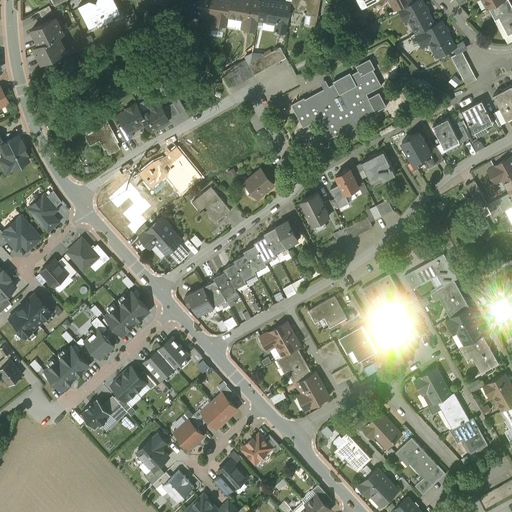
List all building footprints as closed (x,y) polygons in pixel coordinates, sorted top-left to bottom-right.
[(107,21),(96,2),(90,0),(88,0),(78,5),(89,27),(97,23),(99,26),(107,21)] [(96,0),(96,2),(107,21),(114,18),(113,15),(121,11),(115,0),(96,0)] [(195,0),(186,0),(185,10),(194,11),(195,0)] [(230,0),(200,0),(199,12),(213,15),(228,17),(229,14),(230,0)] [(261,2),(251,0),(230,0),(229,14),(245,16),(247,17),(246,27),(244,27),(243,28),(256,30),(258,17),(261,2)] [(291,4),(268,0),(261,0),(261,2),(258,17),(276,20),(275,30),(286,32),(290,11),(291,4)] [(319,0),(291,0),(291,4),(290,11),(317,15),(319,0)] [(414,0),(413,0),(358,0),(362,6),(373,0),(393,0),(398,9),(399,8),(414,0)] [(414,0),(399,8),(404,17),(409,14),(418,32),(435,23),(422,0),(414,0)] [(504,0),(490,7),(489,8),(495,20),(499,18),(501,22),(504,20),(510,33),(508,34),(508,35),(511,32),(511,5),(509,0),(504,0)] [(49,5),(38,11),(42,17),(49,13),(52,11),(49,5)] [(52,11),(49,13),(52,19),(57,16),(57,17),(64,14),(61,7),(52,11)] [(188,17),(198,18),(199,12),(194,11),(185,10),(188,17)] [(227,25),(228,17),(213,15),(212,23),(227,25)] [(52,19),(31,29),(39,44),(59,34),(59,35),(64,32),(57,17),(57,16),(52,19)] [(418,32),(416,33),(421,43),(430,38),(439,55),(455,46),(441,20),(435,23),(418,32)] [(226,31),(227,25),(212,23),(211,29),(226,31)] [(39,44),(34,47),(41,62),(62,52),(66,50),(66,49),(59,35),(59,34),(39,44)] [(76,44),(66,49),(66,50),(62,52),(64,57),(79,50),(76,44)] [(280,47),(270,52),(276,63),(286,57),(280,47)] [(462,51),(451,56),(455,63),(465,57),(462,51)] [(270,52),(259,58),(265,69),(276,63),(270,52)] [(465,57),(455,63),(458,68),(468,62),(465,57)] [(259,58),(254,61),(260,72),(265,69),(259,58)] [(350,72),(333,81),(334,83),(329,86),(330,88),(326,91),(325,88),(324,88),(305,98),(304,97),(291,104),(303,127),(319,118),(329,138),(346,129),(344,125),(347,123),(351,130),(358,126),(354,119),(358,117),(360,121),(377,112),(376,111),(387,106),(379,92),(369,97),(367,93),(382,85),(373,69),(375,68),(370,58),(356,65),(358,70),(351,74),(350,72)] [(246,59),(235,65),(238,70),(249,64),(246,59)] [(249,64),(254,75),(260,72),(254,61),(249,64)] [(468,62),(458,68),(460,73),(471,68),(468,62)] [(249,64),(238,70),(244,81),(254,75),(249,64)] [(471,68),(460,73),(463,79),(474,74),(471,68)] [(238,70),(228,76),(233,86),(244,81),(238,70)] [(474,74),(463,79),(466,84),(477,79),(474,74)] [(511,85),(511,84),(493,94),(501,108),(506,119),(507,118),(511,115),(511,85)] [(184,109),(179,99),(178,99),(177,97),(172,100),(173,102),(179,112),(184,109)] [(159,103),(158,101),(155,100),(150,103),(149,106),(150,107),(149,109),(142,113),(147,121),(146,122),(150,129),(152,130),(157,127),(158,127),(162,125),(162,124),(168,121),(169,119),(169,118),(165,111),(160,103),(159,103)] [(482,100),(464,109),(474,130),(475,130),(478,136),(489,130),(486,124),(492,121),(493,121),(489,114),(482,100)] [(179,112),(173,102),(168,105),(165,107),(167,110),(165,111),(169,118),(179,112)] [(136,103),(133,103),(128,105),(127,108),(127,109),(119,114),(119,116),(124,124),(128,132),(131,130),(136,127),(137,128),(140,126),(141,125),(146,122),(147,121),(142,113),(137,104),(136,104),(136,103)] [(501,108),(494,111),(501,124),(508,120),(507,118),(506,119),(501,108)] [(501,124),(494,111),(489,114),(493,121),(492,121),(495,127),(501,124)] [(118,140),(105,116),(92,124),(95,130),(86,135),(90,144),(100,139),(105,148),(106,147),(109,153),(120,147),(117,141),(118,140)] [(448,117),(433,125),(444,147),(459,140),(460,139),(454,129),(448,117)] [(128,132),(124,124),(118,127),(125,141),(132,137),(133,134),(131,130),(128,132)] [(463,124),(454,129),(460,139),(459,140),(460,142),(470,137),(463,124)] [(429,148),(419,131),(402,141),(415,164),(423,159),(427,166),(436,161),(431,153),(432,153),(430,151),(431,151),(429,148)] [(3,143),(0,144),(0,146),(5,156),(11,169),(29,160),(27,155),(28,154),(21,140),(20,141),(17,136),(3,143)] [(444,158),(436,144),(429,148),(431,151),(430,151),(432,153),(431,153),(436,161),(437,163),(444,158)] [(202,175),(178,147),(168,156),(167,154),(151,167),(148,164),(141,171),(146,177),(149,175),(151,177),(148,179),(152,184),(160,178),(159,177),(168,169),(177,180),(175,181),(181,187),(191,178),(193,182),(202,175)] [(376,154),(362,161),(361,161),(372,181),(373,181),(372,179),(382,173),(385,178),(395,173),(384,150),(376,154)] [(0,159),(6,171),(11,169),(5,156),(0,158),(0,159)] [(511,157),(511,156),(488,169),(492,177),(500,173),(511,191),(511,189),(511,157)] [(365,182),(356,166),(351,169),(359,185),(365,182)] [(350,167),(336,174),(340,182),(345,192),(346,192),(359,185),(351,169),(350,167)] [(261,168),(245,181),(258,197),(274,183),(261,168)] [(475,180),(467,185),(476,202),(485,197),(475,180)] [(345,192),(340,182),(331,186),(340,205),(350,200),(346,192),(345,192)] [(369,190),(365,182),(359,185),(363,193),(369,190)] [(231,209),(211,185),(192,201),(200,211),(202,213),(205,210),(215,223),(231,209)] [(511,189),(511,191),(496,199),(502,208),(511,203),(511,205),(511,189)] [(54,190),(47,196),(56,206),(62,201),(54,190)] [(318,191),(301,200),(313,223),(330,215),(318,191)] [(45,193),(28,208),(49,230),(59,221),(52,213),(58,208),(56,206),(47,196),(45,193)] [(388,198),(382,201),(387,212),(393,209),(388,198)] [(496,199),(487,204),(492,213),(502,208),(496,199)] [(382,201),(376,204),(381,215),(387,212),(382,201)] [(381,215),(376,204),(371,207),(376,218),(381,215)] [(376,218),(371,207),(365,210),(367,215),(370,221),(376,218)] [(3,231),(1,233),(7,239),(16,249),(22,243),(28,249),(41,237),(21,215),(3,231)] [(295,215),(288,219),(295,232),(302,228),(295,215)] [(367,215),(362,218),(367,229),(373,226),(370,221),(367,215)] [(182,239),(161,217),(149,228),(140,236),(148,245),(156,238),(168,251),(182,239)] [(362,218),(356,221),(362,232),(367,229),(362,218)] [(288,219),(276,225),(287,245),(298,238),(295,232),(288,219)] [(362,232),(356,221),(351,224),(356,235),(362,232)] [(145,223),(136,232),(140,236),(149,228),(145,223)] [(351,224),(345,227),(348,232),(351,238),(356,235),(351,224)] [(287,245),(276,225),(264,231),(266,234),(275,251),(287,245)] [(345,227),(339,230),(342,235),(348,232),(345,227)] [(348,232),(342,235),(347,246),(353,243),(351,238),(348,232)] [(266,234),(254,240),(256,243),(265,260),(265,259),(277,253),(275,251),(266,234)] [(342,235),(337,238),(342,249),(347,246),(342,235)] [(99,255),(82,237),(67,250),(84,269),(99,255)] [(337,238),(331,241),(337,251),(342,249),(337,238)] [(256,243),(244,249),(246,252),(255,268),(267,262),(265,259),(265,260),(256,243)] [(246,252),(234,258),(236,260),(245,277),(257,271),(255,268),(246,252)] [(457,277),(444,253),(413,270),(421,283),(439,273),(446,284),(454,279),(457,277)] [(68,273),(54,257),(41,270),(54,285),(68,273)] [(236,260),(224,267),(226,269),(235,286),(247,280),(245,277),(236,260)] [(10,277),(2,267),(1,268),(0,267),(0,299),(16,285),(9,278),(10,277)] [(226,269),(214,275),(216,278),(225,295),(225,294),(237,288),(235,286),(226,269)] [(389,272),(362,287),(369,299),(377,294),(380,292),(387,304),(399,297),(403,295),(389,272)] [(283,286),(287,294),(308,284),(304,276),(283,286)] [(511,282),(509,277),(499,283),(499,284),(485,293),(491,304),(506,296),(511,307),(511,282)] [(216,278),(204,284),(215,303),(227,297),(225,294),(225,295),(216,278)] [(469,306),(454,279),(446,284),(438,288),(453,315),(469,306)] [(204,284),(192,290),(195,295),(203,310),(215,303),(204,284)] [(133,290),(119,303),(136,322),(150,309),(133,290)] [(53,310),(36,292),(27,299),(22,304),(39,323),(45,317),(52,311),(51,311),(53,310)] [(335,294),(308,309),(314,320),(325,314),(332,325),(324,329),(347,316),(335,294)] [(203,310),(195,295),(189,298),(197,313),(203,310)] [(511,307),(506,296),(491,304),(492,306),(500,302),(506,312),(511,308),(511,307)] [(387,304),(371,313),(377,324),(391,316),(395,323),(394,324),(398,330),(413,322),(405,308),(404,308),(399,298),(399,297),(387,304)] [(97,315),(102,311),(96,303),(91,307),(97,315)] [(136,322),(119,303),(105,315),(122,334),(136,322)] [(39,323),(22,304),(16,309),(8,316),(25,335),(26,334),(33,328),(39,323)] [(453,315),(449,318),(464,344),(483,334),(484,333),(469,306),(453,315)] [(222,327),(228,324),(230,328),(239,323),(233,313),(219,321),(222,327)] [(300,344),(287,321),(261,336),(267,346),(267,345),(277,340),(284,353),(297,346),(300,344)] [(376,351),(362,325),(339,338),(346,351),(353,347),(361,360),(376,351)] [(414,325),(409,329),(415,339),(420,336),(414,325)] [(115,344),(99,326),(84,340),(100,358),(115,344)] [(415,339),(409,329),(404,332),(410,342),(415,339)] [(404,332),(398,334),(404,345),(410,342),(404,332)] [(404,345),(398,334),(393,337),(399,348),(404,345)] [(499,363),(483,334),(464,344),(460,347),(465,356),(473,352),(484,372),(499,363)] [(173,335),(157,349),(174,368),(190,354),(173,335)] [(399,348),(393,337),(388,341),(393,351),(399,348)] [(334,339),(328,342),(334,352),(340,349),(334,339)] [(328,342),(323,345),(329,355),(334,352),(328,342)] [(3,345),(0,347),(0,350),(5,356),(9,352),(3,345)] [(72,345),(59,357),(76,376),(90,364),(72,345)] [(329,355),(323,345),(317,348),(323,359),(329,355)] [(312,372),(297,346),(284,353),(276,358),(281,366),(286,363),(296,381),(297,381),(312,372)] [(157,349),(143,362),(160,381),(174,368),(157,349)] [(59,357),(45,370),(61,387),(67,382),(69,383),(76,376),(59,357)] [(21,374),(10,360),(0,367),(0,373),(9,384),(21,374)] [(132,363),(111,382),(127,400),(148,382),(132,363)] [(348,364),(343,367),(348,378),(354,375),(348,364)] [(348,378),(343,367),(337,370),(343,381),(348,378)] [(428,389),(444,381),(436,367),(415,379),(422,393),(428,389)] [(329,396),(315,370),(312,372),(297,381),(303,392),(304,393),(305,392),(312,404),(311,405),(311,406),(329,396)] [(343,381),(337,370),(332,374),(337,384),(343,381)] [(511,386),(504,373),(488,382),(503,409),(511,403),(511,386)] [(444,381),(428,389),(435,402),(451,394),(444,381)] [(236,394),(226,384),(220,389),(222,392),(223,392),(230,399),(236,394)] [(230,399),(223,392),(222,392),(212,401),(227,417),(237,408),(230,399)] [(305,392),(304,393),(303,392),(298,395),(306,409),(311,406),(311,405),(312,404),(305,392)] [(469,419),(454,392),(451,394),(435,402),(428,406),(432,413),(443,407),(454,427),(469,419)] [(87,406),(82,411),(95,426),(100,421),(101,423),(107,418),(105,416),(110,412),(98,397),(92,402),(91,401),(86,405),(87,406)] [(202,410),(209,418),(217,427),(227,417),(212,401),(202,410)] [(511,403),(503,409),(502,409),(511,426),(511,403)] [(200,408),(194,413),(203,423),(209,418),(202,410),(200,408)] [(401,433),(381,411),(370,421),(363,428),(363,429),(371,437),(372,437),(370,435),(375,431),(388,445),(386,446),(387,447),(401,433)] [(193,414),(189,418),(197,427),(201,423),(193,414)] [(365,416),(355,425),(361,431),(363,429),(363,428),(370,421),(365,416)] [(189,418),(188,417),(174,431),(189,448),(205,435),(197,427),(189,418)] [(488,444),(473,417),(469,419),(454,427),(451,429),(458,441),(465,437),(472,451),(472,452),(479,448),(488,444)] [(327,425),(321,430),(328,437),(333,432),(327,425)] [(158,432),(152,438),(152,437),(137,450),(152,467),(154,469),(159,464),(169,455),(164,450),(164,444),(167,442),(158,432)] [(371,458),(347,432),(341,437),(345,441),(338,448),(334,451),(342,459),(345,457),(358,470),(371,458)] [(259,433),(254,438),(254,437),(247,442),(248,443),(243,448),(254,460),(259,455),(261,457),(267,452),(266,451),(271,446),(264,439),(259,433)] [(281,446),(270,434),(264,439),(271,446),(276,451),(281,446)] [(339,435),(333,440),(333,443),(338,448),(345,441),(341,437),(339,435)] [(437,464),(412,436),(395,452),(396,452),(403,459),(408,455),(412,459),(411,461),(425,475),(423,477),(424,477),(428,473),(433,469),(437,464)] [(240,468),(230,458),(218,469),(221,473),(227,479),(226,480),(232,487),(233,488),(243,480),(244,481),(249,476),(241,467),(240,468)] [(159,464),(154,469),(152,467),(145,474),(153,482),(165,471),(159,464)] [(446,473),(438,464),(437,464),(433,469),(441,477),(446,473)] [(398,490),(377,467),(360,483),(371,494),(373,492),(383,503),(398,490)] [(163,483),(163,484),(163,485),(163,484),(168,489),(168,490),(172,494),(172,495),(173,494),(177,499),(177,500),(194,485),(193,485),(188,480),(189,479),(185,474),(184,475),(179,470),(179,469),(171,476),(163,483)] [(441,477),(433,469),(428,473),(437,482),(441,477)] [(165,471),(153,482),(157,486),(162,482),(163,483),(171,476),(166,470),(165,471)] [(221,473),(213,480),(225,494),(232,487),(226,480),(227,479),(221,473)] [(437,482),(428,473),(424,477),(432,486),(437,482)] [(432,486),(424,477),(423,477),(420,481),(428,490),(432,486)] [(428,490),(420,481),(415,485),(423,494),(428,490)] [(511,492),(511,491),(507,482),(501,485),(507,495),(511,492)] [(318,484),(312,489),(317,494),(323,489),(318,484)] [(501,485),(496,488),(502,498),(507,495),(501,485)] [(502,498),(496,488),(491,491),(497,501),(502,498)] [(312,489),(301,499),(306,504),(317,494),(312,489)] [(491,491),(486,493),(492,504),(497,501),(491,491)] [(218,508),(204,492),(185,510),(187,511),(221,511),(222,511),(218,508)] [(492,504),(486,493),(480,497),(486,507),(492,504)] [(317,494),(306,504),(308,506),(313,511),(326,511),(330,509),(317,494)] [(421,511),(407,497),(391,511),(421,511)] [(229,498),(218,508),(222,511),(221,511),(236,511),(239,509),(229,498)]
